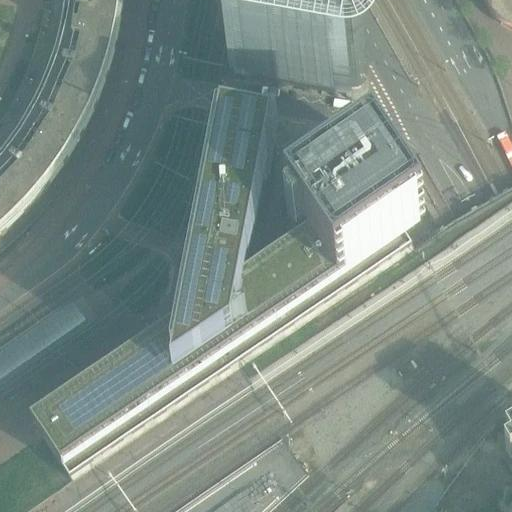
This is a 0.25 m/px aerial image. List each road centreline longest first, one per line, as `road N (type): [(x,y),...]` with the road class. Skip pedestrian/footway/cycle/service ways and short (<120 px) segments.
road 1 (residential): [(157,91),(346,118),(430,141)]
road 2 (residential): [(0,302),(57,258),(94,216),(137,149),(157,91)]
road 3 (secondary): [(430,141),(446,187),(511,305)]
road 4 (secondary): [(511,160),(426,0)]
road 5 (secondary): [(351,0),(430,141)]
road 6 (secondary): [(430,141),(463,174),(511,256)]
